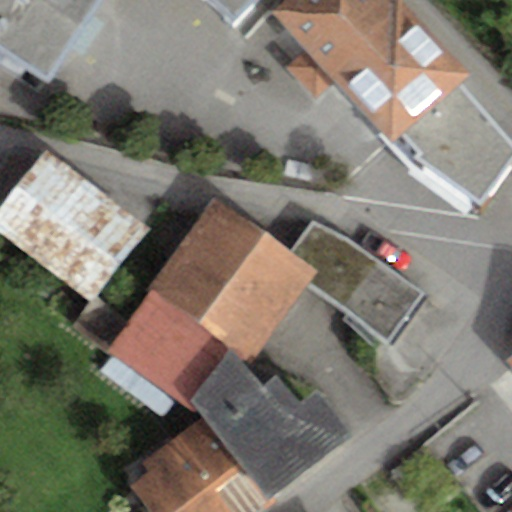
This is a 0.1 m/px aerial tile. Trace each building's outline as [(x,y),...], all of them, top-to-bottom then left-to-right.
[(0,0),(0,51),(48,84),(104,0),(0,0)] [(207,0),(231,23),(253,0),(207,0)] [(387,0),(285,0),(273,11),(391,143),(403,133),(418,153),(415,158),(479,204),(511,159),(511,143),(460,86),(459,84),(468,74),(401,0),(396,0),(392,4),(387,0)] [(142,230),(43,157),(0,213),(0,232),(90,300),(142,230)] [(291,252),(218,199),(152,290),(230,346),(252,362),(308,285),(318,271),(291,252)] [(422,296),(315,218),(291,252),(318,271),(308,285),(388,343),(422,296)] [(230,346),(152,290),(108,351),(186,407),(190,401),(230,346)] [(265,389),(230,346),(190,401),(202,417),(269,503),(353,438),(317,392),(299,406),(278,379),(265,389)] [(150,470),(131,485),(151,511),(257,511),(269,503),(202,417),(144,462),(150,470)]
